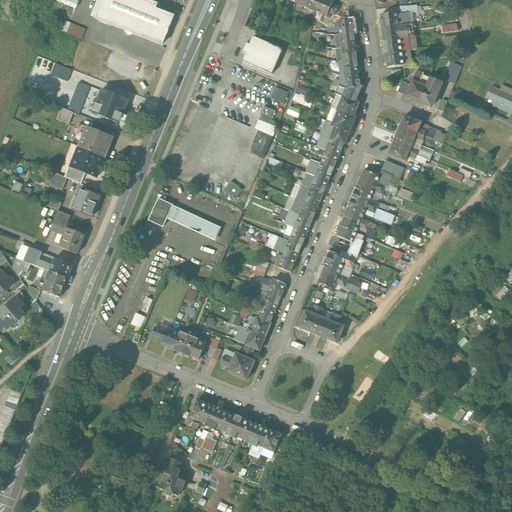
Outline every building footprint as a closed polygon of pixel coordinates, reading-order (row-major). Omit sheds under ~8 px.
[(78,9),(82,0),(58,0),(59,0),(78,9)] [(157,4),(147,0),(103,0),(96,19),(162,45),(173,17),(155,9),(157,4)] [(298,0),(297,4),(296,4),(314,12),(314,11),(318,0),(298,0)] [(331,0),(318,0),(314,11),(326,17),(328,13),(334,15),(338,7),(332,5),(333,1),(331,0)] [(346,14),(337,15),(338,22),(334,22),(336,35),(336,36),(340,35),(353,34),(352,20),(347,21),(346,14)] [(397,14),(380,16),(381,29),(398,27),(397,14)] [(83,38),(87,29),(72,22),(68,31),(83,38)] [(443,24),(444,35),(460,34),(459,24),(443,24)] [(398,27),(381,29),(383,42),(400,40),(409,38),(407,26),(398,27)] [(353,34),(340,35),(336,36),(337,49),(355,47),(353,34)] [(283,50),(253,37),(250,45),(246,43),(242,52),(246,54),(242,62),(272,75),(283,50)] [(400,40),(383,42),(385,55),(402,53),(400,40)] [(337,49),(339,63),(343,62),(356,60),(355,47),(337,49)] [(402,53),(385,55),(386,63),(387,63),(388,68),(403,66),(402,53)] [(356,60),(343,62),(339,63),(340,75),(345,75),(358,73),(356,60)] [(51,75),(67,82),(72,71),(55,64),(51,75)] [(345,75),(340,75),(339,81),(335,80),(334,84),(338,86),(346,89),(346,88),(346,89),(360,87),(360,86),(358,73),(345,75)] [(444,75),(440,84),(441,84),(446,86),(449,77),(444,75)] [(418,85),(412,83),(406,97),(419,103),(429,79),(422,76),(418,85)] [(440,84),(429,79),(419,103),(431,108),(441,84),(440,84)] [(79,83),(67,111),(74,113),(79,115),(90,87),(79,83)] [(402,83),(397,93),(403,96),(407,85),(402,83)] [(494,100),(492,105),(511,113),(511,87),(504,84),(503,88),(493,84),(488,97),(494,100)] [(360,87),(346,89),(346,88),(346,89),(338,86),(335,94),(343,98),(355,103),(355,102),(362,87),(360,86),(360,87)] [(278,87),(274,98),(287,103),(291,92),(278,87)] [(102,90),(93,114),(118,124),(128,100),(102,90)] [(314,106),(315,98),(297,94),(295,102),(314,106)] [(355,103),(343,98),(337,111),(338,111),(353,117),(359,104),(355,102),(355,103)] [(442,100),(438,110),(443,112),(447,102),(442,100)] [(275,112),(264,107),(258,120),(273,127),(275,122),(271,121),(275,112)] [(291,107),(290,114),(301,115),(302,108),(291,107)] [(67,111),(62,109),(57,120),(69,125),(74,113),(67,111)] [(353,117),(338,111),(333,124),(350,131),(356,118),(353,117)] [(431,128),(416,121),(416,122),(409,119),(409,118),(404,116),(402,121),(403,121),(400,127),(429,139),(431,140),(441,144),(445,135),(440,134),(441,132),(435,130),(434,132),(430,130),(431,128)] [(350,131),(333,124),(331,129),(334,130),(330,138),(331,139),(331,138),(344,144),(350,131)] [(424,137),(400,127),(397,136),(412,142),(414,138),(423,141),(424,137)] [(113,138),(89,128),(80,148),(105,158),(106,157),(105,157),(109,147),(110,147),(113,138)] [(269,135),(257,131),(248,154),(260,158),(269,135)] [(412,142),(397,136),(393,145),(417,155),(419,151),(410,147),(412,142)] [(344,144),(331,138),(331,139),(330,138),(327,137),(322,149),(326,151),(338,156),(344,144)] [(417,155),(393,145),(389,155),(405,161),(407,156),(415,160),(417,155)] [(105,158),(80,148),(79,147),(71,167),(97,178),(105,158)] [(326,151),(321,149),(316,162),(321,164),(333,169),(338,156),(326,151)] [(403,169),(386,161),(382,170),(399,177),(403,169)] [(333,169),(321,164),(315,177),(328,182),(333,169)] [(470,172),(460,168),(458,173),(467,177),(470,172)] [(463,176),(450,170),(447,176),(460,182),(463,176)] [(379,177),(364,171),(360,180),(376,187),(384,191),(384,190),(386,186),(387,187),(391,177),(381,172),(379,177)] [(67,179),(55,174),(53,178),(46,175),(43,182),(50,185),(50,186),(62,191),(67,179)] [(328,182),(315,177),(307,174),(302,187),(322,195),(328,182)] [(360,180),(360,181),(356,189),(355,189),(372,196),(374,192),(382,195),(384,191),(376,187),(360,180)] [(20,192),(24,184),(19,181),(15,189),(20,192)] [(242,191),(231,182),(224,191),(236,200),(242,191)] [(302,187),(300,186),(296,185),(291,197),(296,199),(305,203),(317,208),(322,195),(302,187)] [(100,197),(81,189),(78,197),(80,198),(75,211),(90,217),(93,208),(95,209),(100,197)] [(372,196),(355,189),(355,190),(351,199),(376,209),(378,204),(370,201),(372,196)] [(61,204),(48,199),(46,206),(58,211),(61,204)] [(158,199),(148,221),(163,228),(167,219),(173,206),(158,199)] [(305,203),(296,199),(291,212),(299,216),(312,221),(317,208),(305,203)] [(376,209),(351,199),(348,207),(348,208),(364,215),(366,210),(374,213),(376,209)] [(173,206),(167,219),(215,241),(221,228),(173,206)] [(364,215),(348,208),(347,209),(348,209),(345,217),(369,227),(369,228),(371,223),(362,219),(364,215)] [(70,216),(58,211),(53,223),(65,228),(70,216)] [(312,221),(299,216),(296,214),(292,224),(295,225),(294,229),(307,234),(312,221)] [(369,227),(345,217),(341,227),(356,233),(358,230),(367,233),(369,228),(369,227)] [(294,229),(290,227),(285,240),(289,241),(301,247),(307,234),(294,229)] [(356,233),(341,227),(337,237),(346,240),(355,244),(361,247),(363,242),(355,238),(356,233)] [(84,235),(68,229),(61,248),(77,254),(84,235)] [(289,241),(289,242),(279,238),(274,250),(284,254),(296,260),(301,247),(289,241)] [(408,245),(394,239),(392,244),(396,246),(397,246),(406,250),(408,245)] [(355,244),(346,240),(344,245),(353,249),(355,244)] [(344,245),(344,246),(342,251),(352,255),(354,250),(353,249),(344,245)] [(71,265),(52,257),(51,260),(53,260),(51,266),(38,260),(41,253),(29,248),(23,261),(66,278),(71,265)] [(342,251),(340,256),(350,260),(352,255),(342,251)] [(389,261),(405,268),(409,258),(394,251),(389,261)] [(354,264),(329,253),(325,263),(341,270),(343,265),(352,269),(354,264)] [(296,260),(284,254),(283,256),(279,255),(274,266),(278,267),(278,268),(290,273),(296,260)] [(23,261),(16,259),(12,267),(18,276),(21,271),(26,273),(24,277),(35,281),(34,285),(39,287),(39,288),(59,297),(61,290),(63,291),(66,284),(64,284),(66,278),(23,261)] [(269,264),(259,260),(257,265),(267,269),(269,264)] [(341,270),(325,263),(325,264),(322,273),(346,283),(348,279),(339,275),(341,270)] [(267,269),(257,265),(256,270),(265,274),(267,269)] [(372,273),(363,269),(360,276),(369,280),(372,273)] [(265,274),(256,270),(254,275),(263,279),(265,274)] [(0,275),(0,296),(13,285),(13,282),(10,278),(7,278),(3,273),(0,275)] [(346,283),(322,273),(318,283),(334,289),(336,284),(344,288),(346,283)] [(381,277),(373,273),(370,280),(378,283),(381,277)] [(286,285),(273,280),(272,283),(267,280),(263,291),(280,298),(286,285)] [(371,286),(362,282),(360,289),(369,293),(371,286)] [(360,289),(346,283),(344,288),(357,294),(360,289)] [(39,290),(29,286),(27,290),(33,298),(35,299),(39,290)] [(191,287),(186,299),(195,303),(200,292),(191,287)] [(144,329),(157,296),(145,291),(132,324),(144,329)] [(280,298),(263,291),(258,304),(263,306),(275,311),(280,298)] [(16,298),(0,312),(0,321),(2,323),(2,326),(4,328),(6,331),(24,315),(23,306),(16,298)] [(310,314),(305,312),(299,327),(308,331),(315,316),(318,307),(314,305),(310,314)] [(275,311),(263,306),(257,319),(270,324),(275,311)] [(318,307),(315,316),(308,331),(318,335),(324,319),(319,317),(323,309),(322,309),(318,307)] [(324,319),(318,335),(327,339),(337,315),(332,313),(329,321),(324,319)] [(337,315),(327,339),(337,343),(343,327),(338,325),(341,317),(337,315)] [(270,324),(257,319),(257,318),(256,319),(251,316),(247,324),(250,325),(248,331),(265,338),(271,324),(270,324)] [(180,334),(168,328),(166,332),(155,328),(151,336),(163,340),(161,344),(174,350),(180,334)] [(265,338),(248,331),(247,333),(250,334),(246,345),(254,349),(260,351),(265,338)] [(198,340),(181,333),(180,334),(174,350),(173,350),(191,358),(191,357),(199,360),(206,344),(197,341),(198,340)] [(141,336),(136,334),(133,342),(138,344),(141,336)] [(219,342),(212,339),(209,346),(216,349),(219,342)] [(216,350),(211,347),(207,356),(212,358),(216,350)] [(222,351),(217,349),(212,358),(217,361),(222,351)] [(245,349),(242,357),(236,354),(233,361),(229,359),(224,357),(220,365),(230,369),(228,372),(246,380),(254,362),(249,360),(253,352),(245,349)] [(11,390),(0,417),(0,451),(22,394),(11,390)] [(208,405),(197,400),(189,418),(200,422),(208,405)] [(218,409),(208,405),(200,422),(206,425),(205,426),(210,428),(218,409)] [(461,408),(456,419),(462,421),(467,410),(461,408)] [(229,413),(218,409),(210,428),(215,430),(216,429),(221,431),(229,413)] [(229,413),(221,431),(227,433),(226,435),(231,437),(239,417),(237,416),(236,416),(229,413)] [(239,417),(231,437),(236,439),(237,437),(242,440),(250,422),(242,419),(243,419),(242,419),(243,418),(242,418),(239,417)] [(250,422),(242,440),(248,442),(247,444),(252,446),(260,427),(250,422)] [(447,439),(451,431),(443,426),(438,434),(447,439)] [(270,431),(260,427),(252,446),(257,448),(258,446),(263,448),(270,431)] [(403,431),(400,438),(420,447),(428,429),(422,427),(418,437),(403,431)] [(281,435),(270,431),(263,448),(274,453),(281,435)] [(217,442),(206,437),(204,441),(201,448),(212,453),(217,442)] [(204,441),(199,438),(195,448),(200,450),(201,448),(204,441)] [(233,448),(228,445),(225,453),(230,455),(233,448)] [(281,456),(276,454),(272,464),(277,466),(281,456)] [(172,459),(160,489),(177,497),(180,490),(182,490),(185,481),(178,478),(178,476),(180,470),(177,469),(180,462),(172,459)] [(188,474),(180,470),(178,476),(178,478),(185,481),(186,481),(188,481),(190,476),(188,475),(188,474)] [(199,483),(196,491),(202,494),(206,485),(199,483)]
